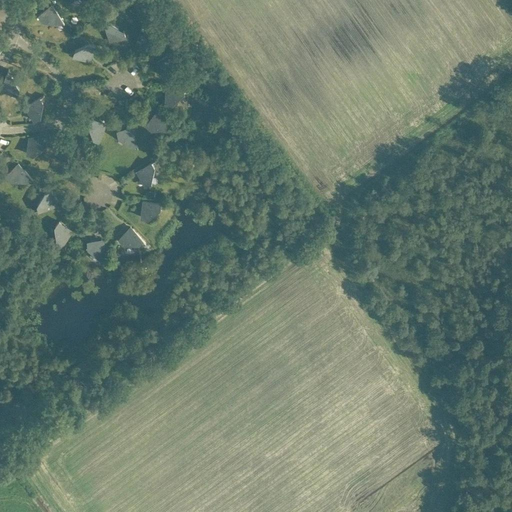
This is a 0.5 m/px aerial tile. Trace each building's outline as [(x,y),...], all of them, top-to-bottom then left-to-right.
[(0,25),(3,27),(9,12),(4,10),(3,8),(0,6),(0,25)] [(42,20),(58,23),(62,19),(53,7),(48,10),(46,10),(39,15),(42,20)] [(105,24),(109,39),(115,37),(117,39),(125,36),(123,30),(110,23),(105,24)] [(146,30),(142,28),(137,43),(142,44),(143,47),(151,50),(153,43),(146,30)] [(73,55),(88,60),(90,55),(92,54),(95,46),(89,44),(75,50),(73,55)] [(164,76),(170,73),(173,58),(170,53),(157,62),(160,66),(160,69),(164,76)] [(7,73),(2,88),(8,90),(9,92),(17,95),(19,89),(12,75),(7,73)] [(172,103),(183,93),(188,93),(188,88),(168,87),(168,92),(166,94),(166,103),(172,103)] [(43,102),(40,98),(27,106),(30,111),(30,113),(35,120),(40,117),(43,102)] [(167,127),(170,123),(158,113),(155,118),(152,118),(146,124),(151,128),(167,127)] [(99,121),(91,118),(88,124),(94,138),(98,140),(105,126),(100,124),(99,121)] [(132,145),(137,144),(133,129),(128,130),(126,129),(117,130),(119,137),(132,145)] [(27,153),(33,154),(46,145),(46,140),(31,138),(30,143),(28,145),(27,153)] [(145,185),(151,181),(154,166),(152,162),(139,170),(142,175),(141,178),(145,185)] [(26,180),(30,176),(20,165),(16,169),(13,169),(7,175),(11,179),(26,180)] [(45,192),(37,205),(39,210),(54,206),(52,201),(54,198),(52,190),(45,192)] [(141,217),(148,218),(160,208),(161,203),(145,201),(145,207),(142,208),(141,217)] [(59,221),(55,226),(57,241),(61,245),(71,232),(66,229),(66,226),(59,221)] [(119,238),(124,243),(139,243),(143,239),(132,228),(128,232),(125,232),(119,238)] [(100,257),(105,257),(104,242),(98,242),(96,240),(88,241),(88,248),(100,257)] [(55,257),(58,260),(68,248),(64,246),(55,257)]
